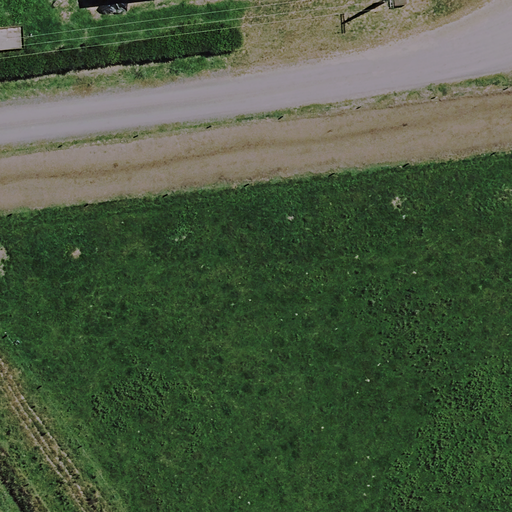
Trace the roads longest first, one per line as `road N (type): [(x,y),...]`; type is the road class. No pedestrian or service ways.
road 1 (unclassified): [(511,41),(0,109)]
road 2 (track): [(0,182),(511,114)]
